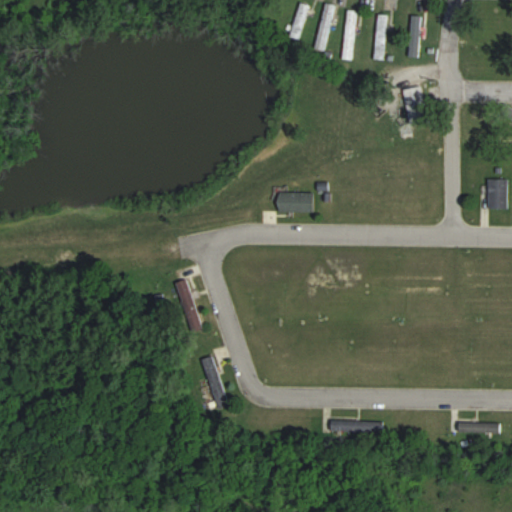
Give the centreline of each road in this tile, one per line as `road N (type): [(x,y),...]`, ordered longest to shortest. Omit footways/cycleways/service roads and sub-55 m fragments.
road 1 (residential): [(209,242),(259,392),(511,398)]
road 2 (residential): [(511,235),(246,232),(185,246)]
road 3 (residential): [(455,0),(455,235)]
